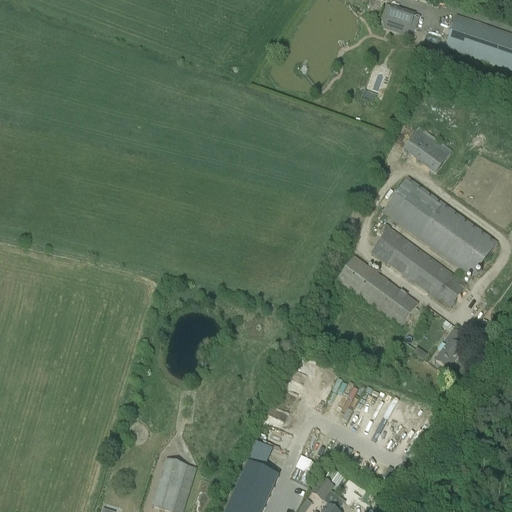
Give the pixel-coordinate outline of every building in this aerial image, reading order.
[(415,32),(419,18),(386,6),(381,19),(386,21),(386,22),(415,32)] [(511,36),(455,17),(444,50),(511,72),(511,36)] [(435,176),(450,156),(417,132),(402,152),(435,176)] [(472,280),(497,245),(407,180),(382,214),(464,274),(459,281),(388,230),(370,254),(449,311),(466,287),(463,284),(468,277),(472,280)] [(400,330),(418,305),(354,258),(336,282),(400,330)] [(447,372),(462,352),(456,347),(463,338),(453,331),(446,340),(450,343),(435,363),(447,372)] [(155,499),(152,508),(163,511),(173,511),(187,468),(166,461),(155,499)] [(249,464),(226,511),(263,511),(279,478),(270,474),(249,464)] [(323,504),(334,489),(322,479),(310,495),(323,504)]
